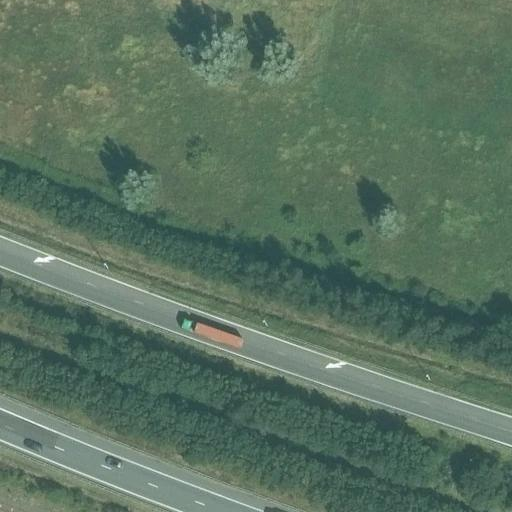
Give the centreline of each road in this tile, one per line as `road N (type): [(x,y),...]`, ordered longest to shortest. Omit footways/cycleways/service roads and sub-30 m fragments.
road 1 (motorway): [(511,439),(0,263)]
road 2 (motorway): [(217,511),(0,426)]
